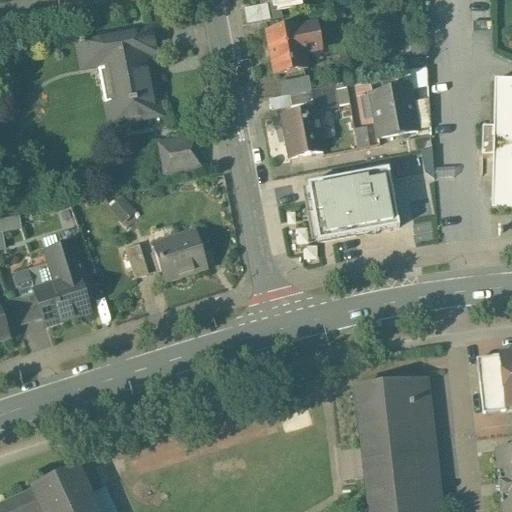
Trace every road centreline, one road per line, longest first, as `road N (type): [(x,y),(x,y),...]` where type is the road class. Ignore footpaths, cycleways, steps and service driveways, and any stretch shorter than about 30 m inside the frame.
road 1 (residential): [(273,328),(215,0)]
road 2 (secondary): [(0,415),(273,328)]
road 3 (residential): [(451,293),(472,511)]
road 4 (secondary): [(273,328),(451,293)]
